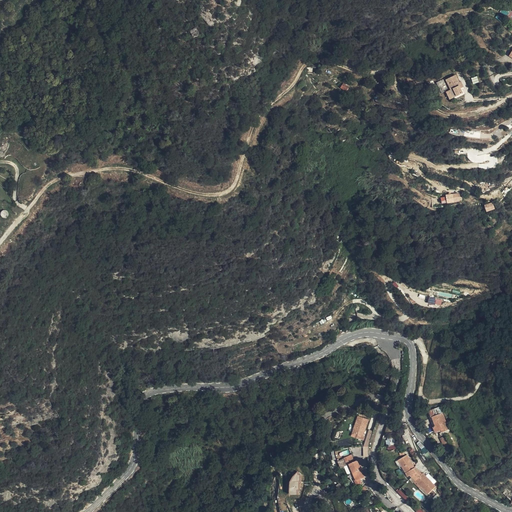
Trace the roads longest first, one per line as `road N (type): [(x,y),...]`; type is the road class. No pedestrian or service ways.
road 1 (track): [(0,242),(45,187),(69,174),(131,170),(207,194),(229,190),(253,123),(308,62),(393,75),(403,93),(441,112),(492,106),(511,95)]
road 2 (secondary): [(88,511),(134,462),(142,396),(239,385),(357,334),(389,336)]
road 3 (secondary): [(389,336),(412,349),(410,419),(460,483),(511,510)]
road 4 (residential): [(410,511),(375,473),(397,376),(389,336)]
